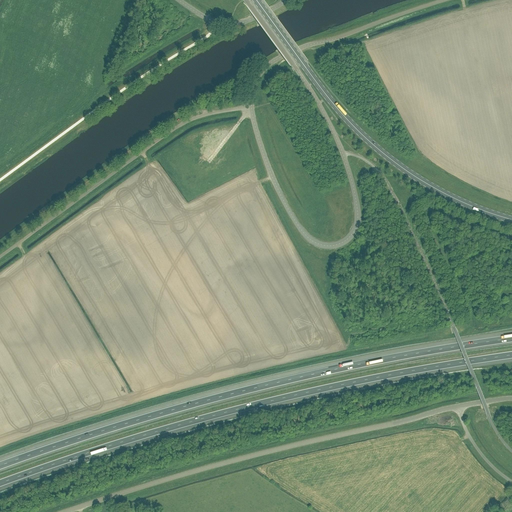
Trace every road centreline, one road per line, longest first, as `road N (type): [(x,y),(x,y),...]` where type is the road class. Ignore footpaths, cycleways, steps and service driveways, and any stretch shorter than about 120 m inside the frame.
road 1 (motorway): [(0,483),(242,408),(511,355)]
road 2 (motorway): [(511,338),(283,381),(0,466)]
road 3 (unclassified): [(250,106),(282,199),(311,241),(345,239),(356,211),(328,122),(245,0)]
road 4 (unclassified): [(63,511),(196,470),(458,406)]
road 5 (secondary): [(511,220),(465,204),(390,160),(348,122),(255,0)]
road 6 (unclassified): [(0,256),(183,123),(250,106)]
road 7 (unclassified): [(250,106),(255,82),(278,58),(446,0)]
